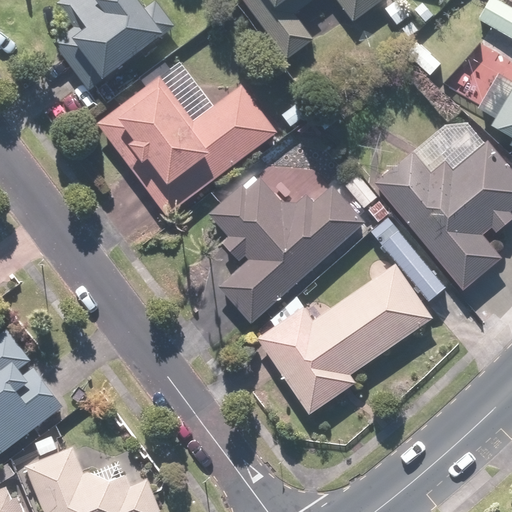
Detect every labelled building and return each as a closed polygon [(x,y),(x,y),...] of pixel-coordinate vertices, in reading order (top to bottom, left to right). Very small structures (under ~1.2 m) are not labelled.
[(72,30),(51,46),(87,94),(174,29),(154,2),(140,13),(130,0),(61,0),(54,6),(72,30)] [(238,0),(285,62),(312,43),(292,17),(314,0),(332,0),(351,25),(384,0),(238,0)] [(511,10),(493,0),(486,0),(474,22),(511,43),(511,10)] [(395,2),(382,14),(408,43),(436,18),(422,3),(408,16),(395,2)] [(440,65),(420,46),(407,59),(428,79),(440,65)] [(181,64),(169,72),(159,59),(133,79),(143,92),(95,128),(150,201),(143,206),(158,226),(278,136),(240,85),(212,106),(181,64)] [(511,88),(486,134),(511,149),(511,88)] [(444,127),(372,186),(460,293),(500,261),(480,238),(490,230),(494,235),(511,220),(511,219),(508,215),(511,211),(511,175),(485,144),(482,146),(465,126),(444,127)] [(388,213),(358,178),(344,190),(374,225),(388,213)] [(216,289),(249,326),(363,225),(357,219),(363,214),(352,202),(347,207),(330,188),(311,205),(304,198),(296,205),(280,205),(258,180),(256,182),(253,179),(241,189),(240,188),(207,217),(226,240),(220,245),(237,264),(243,258),(247,262),(216,289)] [(445,289),(388,221),(369,237),(426,305),(445,289)] [(430,321),(393,268),(313,323),(299,303),(268,325),(272,330),(257,340),(309,415),(355,383),(350,377),(430,321)] [(0,454),(61,409),(31,369),(20,378),(16,373),(29,364),(6,332),(0,336),(0,454)] [(60,449),(50,432),(30,443),(39,460),(60,449)] [(24,469),(41,511),(157,511),(145,482),(129,488),(125,477),(107,485),(86,474),(82,476),(71,450),(24,469)] [(0,511),(23,511),(18,499),(10,502),(4,489),(0,490),(0,511)]
